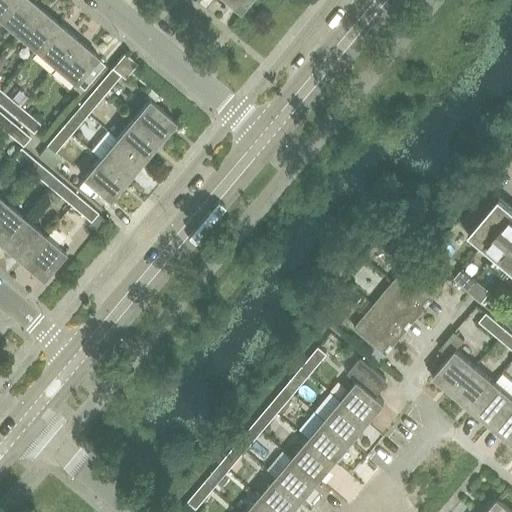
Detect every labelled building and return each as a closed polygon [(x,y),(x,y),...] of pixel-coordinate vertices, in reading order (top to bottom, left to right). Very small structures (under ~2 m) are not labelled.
[(12,0),(0,14),(0,18),(17,33),(40,6),(32,0),(12,0)] [(0,0),(0,14),(12,0),(0,0)] [(248,0),(226,0),(239,11),(248,0)] [(60,23),(40,6),(17,33),(37,50),(60,23)] [(60,23),(37,50),(56,66),(79,39),(60,23)] [(98,55),(79,39),(56,66),(75,82),(98,55)] [(112,67),(95,86),(104,93),(120,74),(112,67)] [(87,113),(104,93),(95,86),(79,106),(87,113)] [(21,107),(2,91),(0,93),(0,103),(14,115),(21,107)] [(132,117),(159,140),(176,120),(149,98),(132,117)] [(71,133),(87,113),(79,106),(62,126),(71,133)] [(21,107),(14,115),(33,131),(40,123),(21,107)] [(0,125),(3,128),(10,120),(0,111),(0,125)] [(132,117),(116,137),(143,159),(159,140),(132,117)] [(30,136),(10,120),(3,128),(23,145),(30,136)] [(55,152),(71,133),(62,126),(47,144),(55,152)] [(116,137),(99,156),(126,179),(143,159),(116,137)] [(14,156),(32,171),(39,163),(21,147),(14,156)] [(126,179),(99,156),(83,176),(110,199),(126,179)] [(39,163),(32,171),(52,187),(59,179),(39,163)] [(52,187),(71,204),(78,196),(59,179),(52,187)] [(78,196),(71,204),(91,220),(98,212),(78,196)] [(484,241),(511,209),(497,196),(470,229),(484,241)] [(7,202),(0,209),(0,242),(3,245),(26,218),(7,202)] [(511,236),(511,208),(511,209),(484,241),(498,253),(511,236)] [(46,234),(26,218),(3,245),(23,262),(46,234)] [(46,234),(23,262),(43,278),(65,251),(46,234)] [(511,236),(498,253),(511,264),(511,236)] [(412,257),(392,281),(421,304),(431,292),(435,295),(444,284),(412,257)] [(392,281),(373,303),(401,327),(402,326),(412,315),(416,318),(425,307),(421,304),(392,281)] [(373,303),(353,326),(382,350),(393,337),(397,340),(406,330),(402,326),(401,327),(373,303)] [(486,313),(479,321),(498,337),(505,329),(486,313)] [(511,334),(505,329),(498,337),(511,348),(511,334)] [(318,346),(302,366),(310,373),(327,353),(318,346)] [(455,348),(433,375),(452,391),(475,364),(455,348)] [(357,379),(341,398),(368,421),(384,401),(374,393),(386,379),(360,357),(348,371),(357,379)] [(475,364),(452,391),(472,408),(495,381),(475,364)] [(302,366),(286,385),(294,392),(310,373),(302,366)] [(511,395),(495,381),(472,408),(492,424),(511,400),(511,395)] [(286,385),(270,404),(278,411),(294,392),(286,385)] [(341,398),(325,417),(352,440),(368,421),(341,398)] [(511,400),(492,424),(511,441),(511,439),(511,400)] [(270,404),(254,423),(262,430),(278,411),(270,404)] [(325,417),(308,437),(335,459),(352,440),(325,417)] [(254,423),(237,442),(246,449),(262,430),(254,423)] [(308,437),(292,456),(319,479),(335,459),(308,437)] [(221,461),(230,468),(246,449),(237,442),(221,461)] [(292,456),(276,475),(303,498),(319,479),(292,456)] [(214,487),(230,468),(221,461),(205,480),(214,487)] [(276,475),(260,495),(280,511),(290,511),(303,498),(276,475)] [(196,508),(214,487),(205,480),(188,501),(196,508)] [(280,511),(260,495),(244,511),(280,511)] [(511,511),(511,510),(497,497),(484,511),(511,511)]
